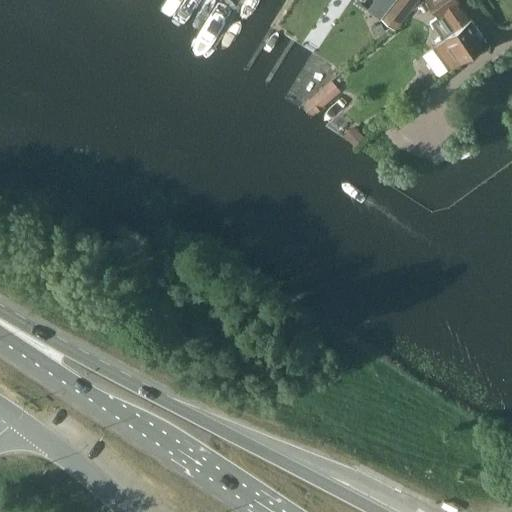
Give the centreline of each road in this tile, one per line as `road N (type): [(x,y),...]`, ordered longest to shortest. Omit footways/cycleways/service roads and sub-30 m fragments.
road 1 (primary): [(374,511),(0,311)]
road 2 (primary): [(0,334),(268,511)]
road 3 (tertiary): [(128,511),(15,420)]
road 4 (residential): [(409,122),(511,37)]
